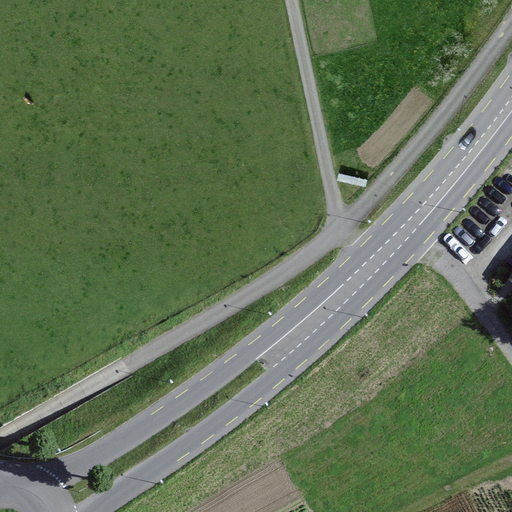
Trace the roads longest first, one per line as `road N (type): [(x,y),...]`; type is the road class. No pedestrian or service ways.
road 1 (secondary): [(59,506),(267,358),(410,222)]
road 2 (unclassified): [(333,225),(0,434)]
road 3 (unclassified): [(511,6),(427,127),(333,225)]
road 4 (residential): [(287,0),(333,225)]
road 5 (unclassified): [(410,222),(511,361)]
road 6 (secondary): [(410,222),(511,93)]
